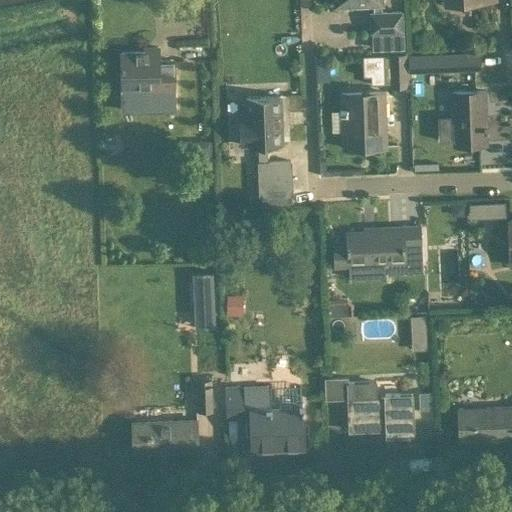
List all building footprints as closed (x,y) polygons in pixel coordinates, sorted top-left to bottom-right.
[(372,30),(392,29),(404,29),(403,10),(382,10),(382,6),(385,5),(384,0),(334,0),(335,5),(357,4),(357,5),(358,5),(358,1),(366,1),(366,5),(367,5),(367,4),(373,4),(374,12),(371,12),(372,30)] [(122,51),(122,85),(149,85),(149,94),(174,94),(173,59),(158,59),(158,47),(156,47),(156,51),(122,51)] [(450,53),(451,69),(480,68),(479,52),(450,53)] [(385,53),(363,54),(364,78),(386,77),(385,53)] [(409,87),(408,53),(389,53),(390,87),(409,87)] [(454,115),(437,115),(438,140),(455,139),(455,143),(487,142),(486,128),(488,128),(488,124),(486,124),(485,90),(453,91),(454,115)] [(343,129),(344,147),(386,145),(384,91),(342,92),(342,94),(347,93),(347,106),(340,106),(340,110),(347,110),(348,129),(343,129)] [(293,204),(292,193),(291,160),(268,161),(267,143),(282,142),(282,123),(283,123),(283,122),(282,122),(281,115),(283,115),(283,114),(281,114),(281,95),(246,96),(246,113),(240,113),(241,133),(241,145),(258,144),(261,205),(293,204)] [(212,168),(210,140),(204,141),(199,146),(197,148),(187,149),(187,160),(197,160),(198,169),(212,168)] [(487,201),(487,216),(505,215),(505,200),(487,201)] [(452,209),(458,215),(464,215),(464,203),(452,203),(452,209)] [(335,267),(349,266),(349,277),(386,276),(386,263),(406,262),(405,247),(421,246),(420,224),(402,224),(402,229),(347,231),(348,245),(347,246),(334,246),(335,267)] [(213,271),(193,272),(195,327),(216,326),(213,271)] [(226,314),(243,315),(243,295),(227,294),(226,314)] [(411,329),(426,328),(425,314),(410,315),(411,329)] [(211,378),(198,379),(199,411),(212,411),(211,378)] [(348,381),(347,381),(348,398),(349,430),(376,428),(376,427),(386,426),(387,441),(414,440),(412,392),(385,393),(385,396),(377,396),(377,380),(348,381)] [(251,413),(251,427),(252,447),(304,445),(302,404),(272,405),(271,385),(226,386),(226,414),(251,413)] [(418,391),(418,408),(432,408),(432,391),(418,391)] [(511,406),(458,408),(459,439),(511,436),(511,406)] [(198,449),(197,419),(132,421),(133,451),(198,449)]
